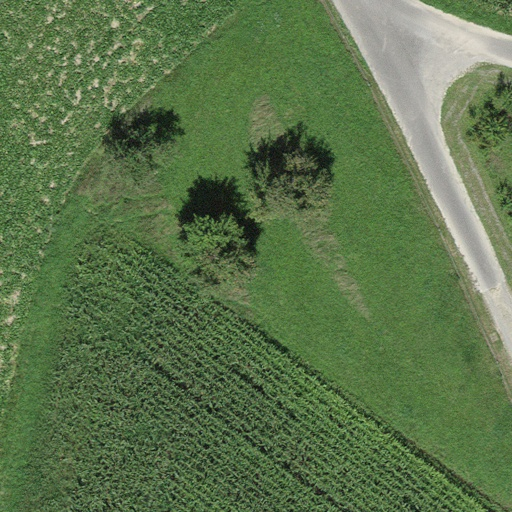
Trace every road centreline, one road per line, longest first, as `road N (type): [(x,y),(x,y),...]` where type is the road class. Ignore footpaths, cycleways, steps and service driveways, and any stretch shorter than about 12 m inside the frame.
road 1 (track): [(377,0),(511,281)]
road 2 (track): [(388,0),(511,41)]
